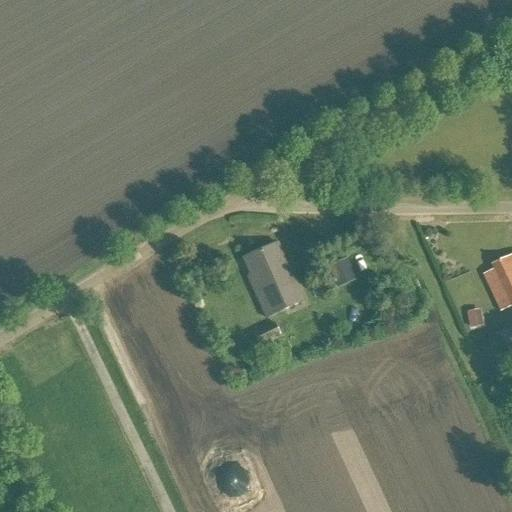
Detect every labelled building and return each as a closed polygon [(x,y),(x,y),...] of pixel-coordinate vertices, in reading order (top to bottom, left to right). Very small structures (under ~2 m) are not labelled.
[(266,320),(303,303),(277,245),(250,257),(258,273),(246,278),(266,320)] [(350,257),(330,265),(339,287),(359,279),(350,257)] [(502,314),(511,308),(511,257),(493,266),(495,271),(484,276),(502,314)] [(473,328),(487,326),(485,309),(471,311),(473,328)] [(258,346),(279,336),(274,325),(253,335),(258,346)]
